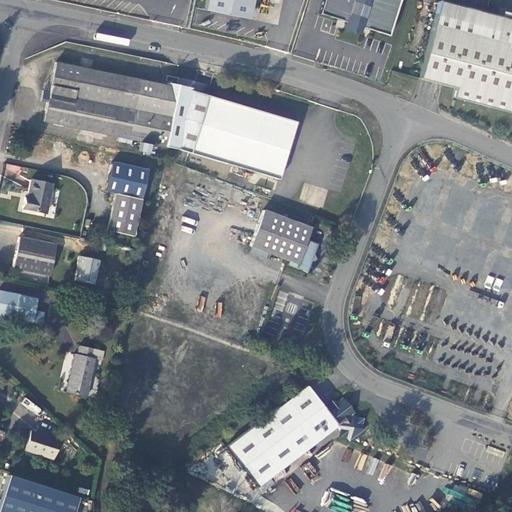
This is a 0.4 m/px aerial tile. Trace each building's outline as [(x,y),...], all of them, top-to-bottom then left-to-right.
[(208,0),(207,10),(241,17),(252,10),(254,0),(208,0)] [(326,0),(322,16),(344,23),(349,24),(348,28),(347,31),(360,35),(362,32),(363,27),(368,29),(388,35),(398,0),(326,0)] [(440,1),(437,14),(463,21),(466,8),(440,1)] [(453,97),(497,108),(511,111),(511,20),(511,25),(499,22),(501,17),(466,8),(463,21),(437,14),(422,77),(455,86),(453,97)] [(511,12),(503,10),(501,17),(499,22),(511,25),(511,20),(511,19),(511,12)] [(41,118),(160,145),(172,86),(173,81),(162,78),(161,82),(53,59),(48,82),(47,90),(40,88),(38,98),(45,100),(41,118)] [(191,87),(173,81),(172,86),(190,92),(191,87)] [(229,169),(241,173),(250,175),(260,179),(280,185),(294,126),(190,92),(172,86),(160,145),(224,167),(229,169)] [(139,150),(150,154),(153,145),(141,141),(139,150)] [(239,179),(241,173),(229,169),(227,175),(239,179)] [(258,185),(260,179),(250,175),(248,181),(258,185)] [(24,196),(21,207),(43,211),(49,183),(30,179),(27,196),(24,196)] [(132,235),(141,200),(116,193),(107,229),(132,235)] [(308,230),(261,214),(250,248),(267,254),(289,262),(288,266),(307,272),(310,264),(314,253),(316,245),(305,241),(308,230)] [(55,245),(18,237),(11,268),(48,275),(55,245)] [(265,261),(267,254),(250,248),(248,255),(265,261)] [(98,260),(78,255),(77,264),(78,264),(75,280),(93,284),(98,260)] [(0,316),(41,325),(43,316),(34,314),(35,310),(37,299),(0,291),(0,316)] [(73,353),(64,391),(85,396),(94,358),(100,360),(102,351),(78,345),(75,354),(73,353)] [(301,379),(222,444),(254,483),(334,417),(336,420),(336,427),(343,428),(347,432),(362,420),(359,417),(360,410),(353,410),(337,390),(332,394),(326,391),(326,397),(320,402),(301,379)] [(58,439),(29,431),(24,449),(52,459),(58,439)] [(6,475),(0,495),(0,511),(72,511),(77,498),(6,475)]
